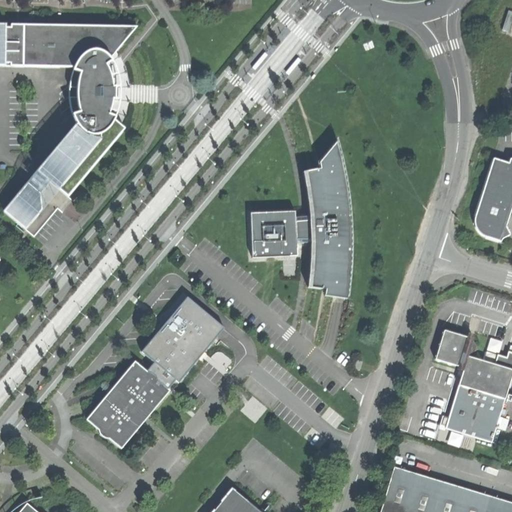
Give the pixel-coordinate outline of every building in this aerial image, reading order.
[(38,172),(68,197),(125,129),(122,127),(115,120),(116,117),(110,113),(111,109),(112,104),(113,99),(116,99),(116,88),(113,88),(113,84),(112,81),(112,77),(110,71),(107,65),(112,61),(111,59),(118,49),(137,27),(0,24),(0,66),(75,67),(73,71),(72,75),(71,81),(70,87),(69,92),(69,97),(70,102),(71,107),(72,113),(74,118),(77,124),(38,172)] [(253,67),(256,69),(269,54),(266,52),(255,65),(253,67)] [(302,57),(299,54),(286,69),(289,72),(301,59),(302,57)] [(326,290),(325,296),(337,298),(347,300),(350,282),(351,266),(352,242),(351,214),(348,191),(343,164),(338,142),(321,163),(321,169),(306,172),(309,188),(313,221),(313,239),(313,256),(312,274),(310,288),(326,290)] [(509,164),(493,159),(475,216),(474,221),(475,226),(477,230),(480,234),(483,236),(501,242),(502,239),(506,237),(510,235),(506,227),(511,207),(511,159),(510,159),(509,164)] [(42,210),(26,230),(34,237),(68,197),(38,172),(28,183),(41,194),(42,210)] [(28,183),(4,212),(26,230),(42,210),(41,194),(28,183)] [(251,236),(252,259),(297,257),(296,239),(295,222),(295,212),(250,213),(251,236)] [(296,239),(313,239),(313,221),(295,222),(296,239)] [(188,298),(142,352),(154,363),(175,380),(178,382),(224,328),(188,298)] [(464,368),(468,356),(468,354),(477,349),(473,340),(473,338),(468,336),(467,337),(443,330),(434,359),(463,368),(464,368)] [(495,364),(511,369),(511,352),(508,352),(507,358),(497,355),(495,364)] [(511,376),(511,369),(495,364),(489,363),(468,356),(464,368),(463,368),(445,429),(492,443),(505,400),(511,401),(511,395),(507,394),(511,376)] [(110,391),(86,420),(97,429),(97,434),(99,436),(103,439),(108,438),(120,449),(146,419),(170,391),(168,389),(157,381),(156,376),(154,374),(150,372),(147,372),(135,362),(112,389),(110,391)] [(168,389),(175,380),(154,363),(147,372),(150,372),(154,374),(156,376),(157,381),(168,389)] [(511,511),(511,503),(395,468),(382,511),(511,511)] [(261,511),(232,488),(211,511),(261,511)] [(37,511),(27,503),(20,511),(37,511)]
